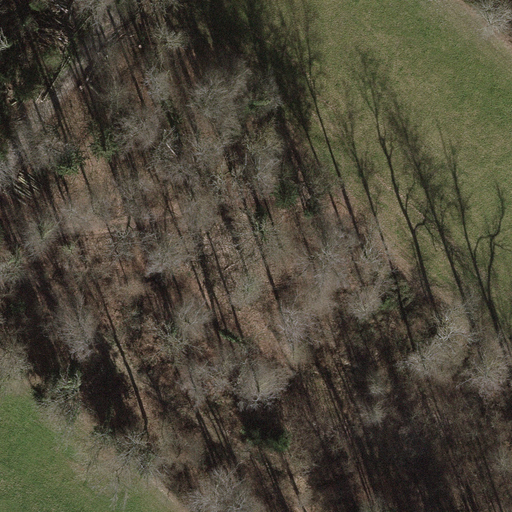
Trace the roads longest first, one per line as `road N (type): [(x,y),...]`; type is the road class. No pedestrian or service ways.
road 1 (track): [(38,242),(125,257),(174,279),(255,350),(315,385),(431,511)]
road 2 (track): [(0,249),(104,327),(305,511)]
road 3 (track): [(0,249),(223,203),(299,200),(341,210)]
road 4 (track): [(0,167),(116,17)]
road 5 (track): [(337,409),(414,286)]
